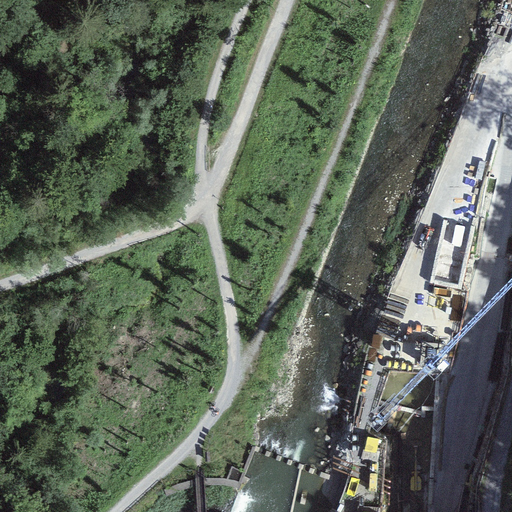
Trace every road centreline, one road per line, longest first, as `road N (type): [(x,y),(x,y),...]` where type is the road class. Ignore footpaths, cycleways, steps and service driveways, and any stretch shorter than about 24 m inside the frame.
road 1 (track): [(251,354),(383,0)]
road 2 (track): [(206,207),(288,0)]
road 3 (track): [(0,281),(206,207)]
road 4 (track): [(206,207),(198,153),(247,0)]
road 5 (track): [(111,511),(196,442),(251,354)]
road 6 (track): [(206,207),(229,354),(251,354)]
